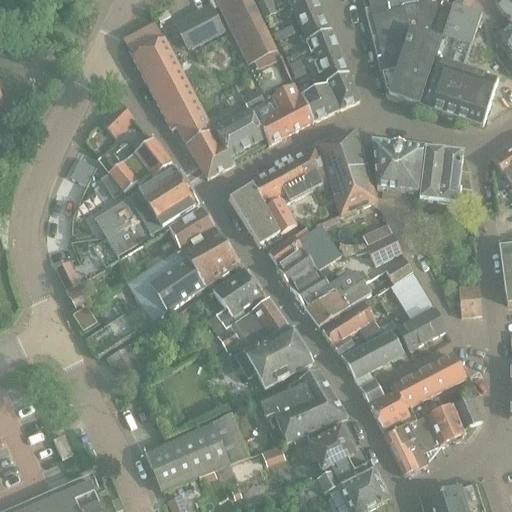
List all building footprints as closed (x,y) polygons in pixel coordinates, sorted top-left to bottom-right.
[(279,55),(262,20),(260,20),(249,0),(216,0),(249,66),(254,64),(259,74),(282,64),(278,56),(279,55)] [(265,20),(276,14),(268,0),(266,0),(257,5),(265,20)] [(318,4),(315,0),(287,0),(294,14),(318,4)] [(430,0),(367,0),(386,76),(396,74),(405,77),(414,51),(402,47),(401,42),(409,40),(412,32),(423,36),(434,4),(432,4),(430,0)] [(511,2),(510,0),(505,0),(495,7),(510,28),(494,39),(511,64),(511,2)] [(434,4),(423,36),(412,32),(409,40),(401,42),(402,47),(414,51),(405,77),(396,74),(386,76),(392,101),(418,109),(452,9),(447,8),(448,5),(446,2),(434,4)] [(331,35),(318,4),(294,14),(308,44),(331,35)] [(224,36),(211,9),(178,25),(191,51),(224,36)] [(498,85),(464,73),(482,20),(453,10),(420,110),(483,131),(498,85)] [(176,62),(156,25),(123,44),(173,134),(179,131),(208,183),(234,168),(221,147),(176,62)] [(291,29),(273,38),(277,46),(295,36),(291,29)] [(331,35),(308,44),(307,45),(312,55),(315,53),(320,63),(339,55),(331,35)] [(349,79),(339,55),(320,63),(320,64),(315,66),(320,77),(324,75),(329,84),(328,87),(349,79)] [(303,70),(300,63),(288,68),(291,75),(303,70)] [(291,75),(295,82),(306,77),(303,70),(291,75)] [(314,126),(360,106),(349,79),(328,87),(303,99),(304,100),(314,126)] [(304,100),(303,99),(302,97),(300,98),(295,89),(271,101),(277,113),(275,115),(271,107),(270,108),(275,116),(272,117),(285,142),(314,126),(304,100)] [(264,105),(259,95),(244,102),(249,113),(264,105)] [(136,121),(120,105),(101,125),(116,140),(136,121)] [(270,108),(267,109),(265,106),(251,114),(270,150),(285,142),(272,117),(275,116),(270,108)] [(265,143),(250,114),(233,123),(230,117),(218,124),(222,130),(216,133),(231,161),(265,143)] [(375,199),(356,135),(316,150),(341,219),(371,208),(375,199)] [(172,166),(153,142),(135,156),(136,157),(132,160),(140,171),(147,180),(151,177),(152,178),(152,177),(154,180),(172,166)] [(424,151),(405,149),(405,148),(392,146),(392,147),(374,145),(377,192),(419,197),(424,151)] [(511,149),(493,163),(504,180),(505,180),(511,190),(511,149)] [(328,186),(315,152),(292,164),(309,196),(328,186)] [(473,205),(471,177),(462,176),(464,157),(427,152),(420,203),(458,208),(458,203),(473,205)] [(147,180),(140,171),(132,160),(125,166),(123,165),(110,176),(125,194),(137,184),(139,187),(147,180)] [(95,171),(81,164),(76,173),(83,176),(90,180),(95,171)] [(309,196),(292,164),(273,174),(285,198),(290,206),(309,196)] [(199,208),(176,171),(129,201),(142,221),(117,237),(128,254),(199,208)] [(79,186),(83,176),(76,173),(71,182),(79,186)] [(285,198),(273,174),(250,186),(252,190),(263,210),(281,201),(285,198)] [(86,189),(90,180),(83,176),(79,186),(86,189)] [(110,179),(102,184),(114,201),(121,197),(110,179)] [(263,210),(252,190),(229,202),(241,220),(245,226),(266,215),(263,210)] [(297,228),(281,201),(263,210),(266,215),(280,239),(297,228)] [(168,247),(161,251),(168,261),(169,260),(180,254),(198,242),(216,232),(206,217),(203,212),(202,213),(193,217),(185,221),(170,232),(177,243),(168,247)] [(280,239),(266,215),(245,226),(259,251),(280,239)] [(388,229),(363,241),(368,251),(392,239),(388,229)] [(303,253),(278,269),(282,275),(292,289),(317,273),(323,268),(340,258),(321,231),(298,246),(303,253)] [(198,242),(180,254),(190,270),(202,262),(203,263),(208,260),(227,247),(216,232),(198,242)] [(297,244),(294,239),(269,257),(278,269),(303,253),(298,246),(297,244)] [(368,251),(367,251),(376,270),(401,257),(399,254),(392,239),(368,251)] [(240,267),(227,247),(208,260),(203,263),(202,262),(190,270),(204,290),(240,267)] [(511,249),(500,251),(507,307),(511,306),(511,249)] [(204,290),(190,270),(180,254),(169,260),(168,261),(129,288),(153,324),(154,326),(204,291),(204,290)] [(404,263),(386,274),(395,288),(413,277),(404,263)] [(58,271),(68,294),(81,288),(71,265),(58,271)] [(263,299),(245,273),(214,295),(226,312),(216,319),(226,333),(237,326),(233,321),(263,299)] [(290,291),(289,292),(294,298),(305,314),(306,314),(340,293),(344,299),(363,288),(364,287),(368,285),(363,275),(354,280),(352,278),(349,280),(329,293),(317,273),(292,289),(290,291)] [(76,311),(98,299),(91,288),(70,299),(76,311)] [(366,292),(363,288),(344,299),(340,293),(306,314),(318,331),(359,306),(370,299),(366,292)] [(482,319),(480,290),(460,292),(462,321),(482,319)] [(255,351),(255,350),(289,330),(270,303),(243,321),(237,326),(226,333),(201,350),(209,362),(225,351),(227,354),(241,346),(247,355),(255,351)] [(375,324),(364,306),(321,334),(333,350),(350,340),(359,334),(368,346),(368,347),(383,338),(375,324)] [(446,337),(433,310),(396,331),(409,356),(446,337)] [(129,314),(106,327),(116,346),(140,333),(129,314)] [(314,367),(290,332),(255,351),(247,355),(236,361),(248,383),(256,378),(265,394),(314,367)] [(405,358),(392,333),(384,338),(383,338),(368,347),(368,346),(342,361),(341,362),(354,384),(355,384),(370,376),(383,369),(403,359),(405,358)] [(333,350),(339,358),(355,348),(350,340),(333,350)] [(130,349),(108,361),(120,383),(142,371),(130,349)] [(382,434),(385,440),(386,439),(402,431),(417,423),(410,410),(465,383),(453,359),(393,390),(396,395),(384,401),(384,400),(368,407),(382,435),(382,434)] [(333,399),(319,376),(299,385),(289,390),(292,395),(261,409),(267,423),(276,420),(333,399)] [(360,392),(359,392),(368,407),(384,400),(374,384),(360,392)] [(462,390),(468,402),(472,400),(478,397),(472,385),(462,390)] [(348,422),(333,399),(276,420),(287,447),(348,422)] [(472,400),(468,402),(454,407),(465,432),(483,424),(472,400)] [(466,439),(452,408),(428,419),(441,449),(451,444),(456,446),(462,443),(463,440),(466,439)] [(249,461),(232,418),(189,438),(205,478),(249,461)] [(441,449),(428,419),(417,423),(402,431),(416,458),(424,454),(424,456),(441,449)] [(354,473),(348,461),(354,458),(350,449),(353,448),(345,431),(310,448),(322,474),(331,469),(333,474),(337,482),(354,473)] [(424,456),(424,454),(416,458),(402,431),(386,439),(384,440),(403,479),(429,466),(424,456)] [(205,478),(189,438),(147,458),(162,495),(205,478)] [(74,458),(65,439),(54,444),(55,447),(63,463),(74,458)] [(380,484),(374,472),(370,465),(369,465),(370,466),(354,473),(337,482),(341,489),(338,490),(344,503),(348,511),(372,511),(386,505),(390,503),(385,495),(380,484)] [(341,489),(337,482),(333,474),(317,481),(325,497),(338,490),(341,489)] [(102,511),(91,487),(70,496),(77,511),(102,511)] [(473,511),(483,509),(478,494),(469,490),(422,504),(423,511),(473,511)] [(77,511),(70,496),(50,505),(53,511),(77,511)] [(185,511),(181,500),(168,506),(170,511),(185,511)] [(124,511),(120,502),(113,505),(115,511),(124,511)]
